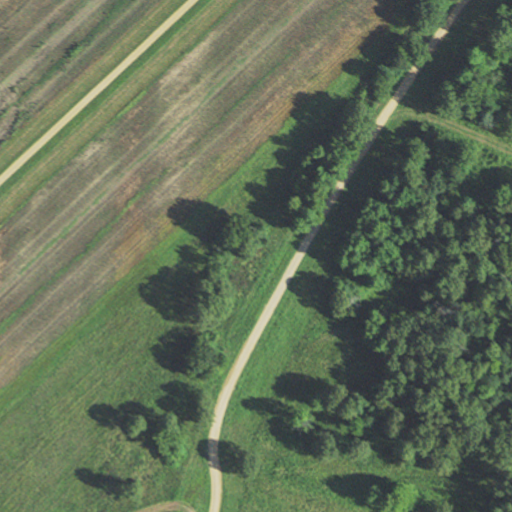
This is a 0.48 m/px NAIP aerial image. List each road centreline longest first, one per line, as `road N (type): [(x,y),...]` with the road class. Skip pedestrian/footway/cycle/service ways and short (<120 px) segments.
road 1 (residential): [(463,0),(260,329),(229,398),(214,511)]
road 2 (residential): [(191,0),(0,178)]
